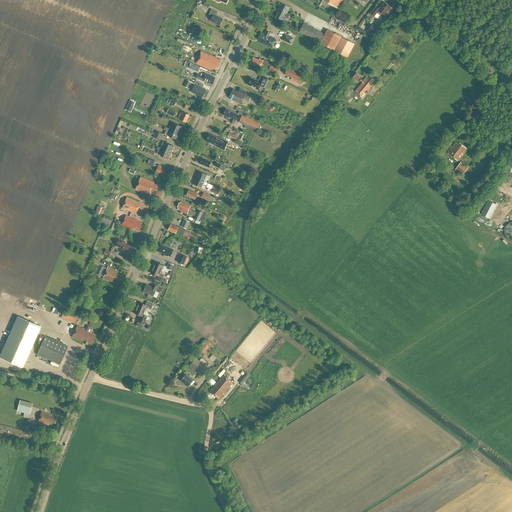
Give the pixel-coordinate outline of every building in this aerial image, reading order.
[(322,0),(323,0),(337,8),(341,0),(322,0)] [(278,12),(276,17),(283,21),(285,18),(289,20),(291,16),(287,13),(290,8),(282,3),(277,12),(278,12)] [(385,16),(391,7),(385,3),(380,8),(379,9),(376,7),(371,14),(374,17),(377,13),(380,16),(382,14),(385,16)] [(218,13),(212,10),(209,16),(212,18),(210,21),(220,26),(223,19),(216,16),(218,13)] [(355,44),(327,30),(325,34),(304,23),(299,32),(348,58),(355,44)] [(378,29),(372,25),(368,30),(374,34),(378,29)] [(261,41),(260,43),(273,48),(277,39),(269,36),(270,33),(266,31),(264,35),(261,33),(258,40),(261,41)] [(196,35),(193,42),(201,45),(204,39),(196,35)] [(220,61),(216,59),(215,59),(215,58),(201,51),(196,64),(210,70),(211,68),(215,70),(216,67),(217,67),(220,61)] [(280,68),(269,64),(270,62),(264,59),(264,60),(260,59),(260,60),(254,58),(253,61),(252,61),(251,63),(252,64),(251,65),(256,67),(260,69),(261,67),(267,69),(267,68),(270,69),(270,70),(278,73),(280,68)] [(186,61),(184,66),(198,72),(200,69),(200,67),(186,61)] [(303,75),(288,68),(288,67),(285,66),(282,72),(285,74),(292,77),(290,80),(299,83),(303,75)] [(212,85),(215,78),(205,74),(204,77),(197,74),(196,78),(212,85)] [(254,88),(259,90),(261,86),(264,87),(268,78),(262,75),(259,81),(251,78),(248,85),(254,88)] [(368,92),(375,84),(373,82),(374,81),(370,78),(369,79),(367,76),(362,82),(363,83),(356,92),(363,97),(366,93),(367,91),(368,92)] [(203,97),(206,90),(195,84),(191,92),(201,97),(202,96),(203,97)] [(249,102),(252,97),(246,95),(248,92),(240,88),(239,92),(233,89),(229,97),(231,98),(230,99),(242,104),(244,100),(249,102)] [(233,112),(225,109),(222,115),(226,117),(226,118),(226,119),(226,120),(228,120),(229,120),(230,120),(230,119),(231,119),(230,122),(233,124),(234,121),(235,121),(238,115),(233,113),(233,112)] [(186,123),(190,115),(184,112),(183,115),(180,114),(178,119),(186,123)] [(260,124),(241,115),(238,122),(245,125),(244,128),(255,133),(260,124)] [(179,133),(182,127),(174,124),(172,127),(170,126),(169,128),(168,129),(179,133)] [(176,140),(179,133),(168,129),(169,128),(165,127),(164,130),(170,133),(168,136),(176,140)] [(210,144),(213,146),(214,145),(218,147),(221,139),(213,136),(209,134),(207,141),(210,142),(209,144),(210,144)] [(467,149),(460,144),(459,145),(455,142),(447,154),(458,162),(460,158),(459,157),(461,154),(463,155),(464,153),(467,149)] [(162,145),(161,148),(171,153),(174,147),(166,143),(164,146),(162,145)] [(168,159),(171,153),(161,148),(158,147),(157,150),(158,151),(157,153),(158,154),(161,156),(160,156),(168,159)] [(144,163),(153,167),(155,161),(146,157),(144,163)] [(209,168),(211,162),(203,159),(200,164),(209,168)] [(215,166),(219,169),(223,170),(225,166),(221,164),(217,162),(215,166)] [(461,163),(455,170),(462,176),(468,168),(461,163)] [(163,175),(165,170),(161,168),(162,167),(159,166),(156,172),(163,175)] [(209,179),(210,176),(199,171),(196,178),(204,182),(206,178),(209,179)] [(156,193),(159,186),(154,184),(155,183),(141,177),(135,190),(149,196),(151,191),(156,193)] [(203,185),(204,182),(196,178),(193,184),(204,189),(205,186),(203,185)] [(195,200),(197,194),(189,191),(187,196),(195,200)] [(210,196),(203,193),(201,198),(208,201),(210,196)] [(136,214),(141,204),(127,198),(122,208),(136,214)] [(491,219),(499,204),(489,199),(482,214),(491,219)] [(195,216),(196,213),(192,211),(193,210),(192,209),(193,208),(191,206),(181,202),(180,204),(179,203),(177,207),(179,208),(178,210),(187,214),(188,213),(191,215),(195,216)] [(195,222),(200,225),(201,222),(202,223),(204,219),(201,218),(203,212),(198,210),(194,219),(196,220),(195,222)] [(139,232),(142,224),(138,223),(138,221),(126,216),(122,226),(132,230),(133,229),(139,232)] [(112,221),(103,217),(100,226),(115,231),(117,225),(111,222),(112,221)] [(178,228),(171,225),(168,230),(173,232),(173,233),(174,233),(175,233),(176,233),(183,236),(186,230),(179,227),(179,228),(178,228)] [(129,253),(131,247),(124,244),(125,242),(118,240),(115,246),(122,249),(121,250),(122,251),(124,252),(125,251),(129,253)] [(174,250),(161,245),(158,252),(162,254),(164,256),(167,257),(168,256),(171,257),(174,250)] [(184,265),(184,263),(185,262),(187,263),(189,258),(187,257),(180,254),(177,262),(184,265)] [(156,262),(153,268),(161,272),(164,266),(156,262)] [(119,284),(123,276),(117,274),(118,272),(111,269),(111,268),(108,266),(103,278),(115,284),(115,282),(119,284)] [(161,272),(153,268),(151,273),(162,278),(164,278),(165,276),(161,274),(162,272),(161,272)] [(159,293),(161,288),(155,285),(154,289),(146,285),(143,292),(148,294),(147,297),(151,299),(153,296),(155,291),(159,293)] [(144,311),(146,308),(150,310),(153,305),(146,302),(145,305),(138,302),(136,307),(144,311)] [(143,314),(144,311),(136,307),(133,313),(140,316),(138,321),(143,324),(147,316),(143,314)] [(0,357),(22,368),(40,326),(18,316),(0,355),(0,357)] [(92,329),(87,326),(85,330),(76,326),(71,337),(82,342),(82,341),(87,343),(91,345),(95,335),(90,333),(92,329)] [(36,355),(60,365),(68,347),(45,336),(36,355)] [(211,343),(208,340),(200,350),(202,352),(211,343)] [(202,377),(209,368),(196,358),(189,366),(202,377)] [(192,387),(195,382),(186,374),(180,381),(187,388),(189,386),(191,387),(192,387)] [(224,375),(210,391),(219,399),(233,384),(224,375)] [(20,400),(17,411),(29,414),(32,404),(20,400)] [(55,424),(57,416),(41,411),(38,422),(48,425),(48,424),(52,426),(53,423),(55,424)] [(0,433),(23,440),(25,431),(0,425),(0,433)]
